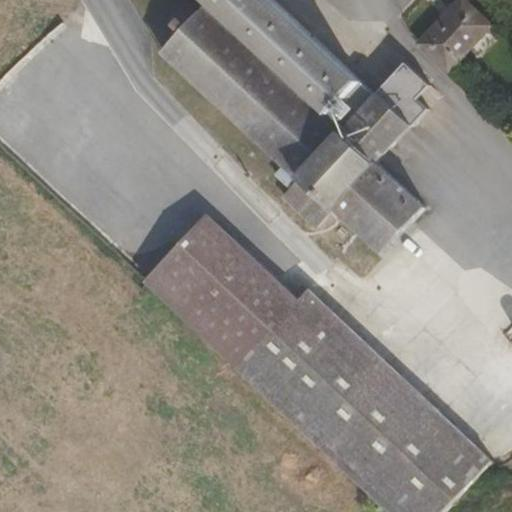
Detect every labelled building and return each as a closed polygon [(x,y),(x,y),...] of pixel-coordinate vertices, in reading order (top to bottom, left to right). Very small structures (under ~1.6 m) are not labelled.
[(178,41),(207,11),(195,0),(194,0),(166,30),(178,41)] [(386,97),(280,0),(214,0),(355,130),(386,97)] [(459,74),(479,53),(487,60),(511,36),(475,0),(431,46),(459,74)] [(390,162),(355,130),(352,133),(214,3),(207,11),(178,41),(175,46),(393,250),(433,207),(387,164),(390,162)] [(393,250),(175,46),(171,50),(389,253),(393,250)] [(390,162),(450,97),(416,65),(386,97),(355,130),(390,162)] [(239,370),(305,300),(216,221),(153,288),(239,370)] [(457,511),(501,466),(313,291),(305,300),(239,370),(391,511),(457,511)]
